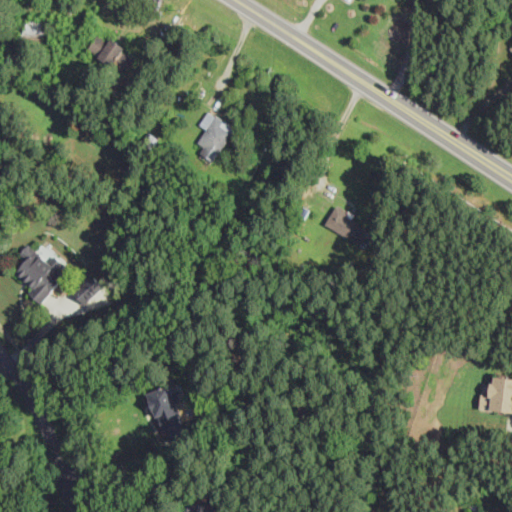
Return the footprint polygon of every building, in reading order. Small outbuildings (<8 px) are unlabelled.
[(39,49),(51,22),(32,14),(20,40),(39,49)] [(89,48),(99,33),(109,40),(111,37),(126,46),(123,50),(135,57),(126,70),(111,60),(110,62),(89,48)] [(201,123),(210,111),(212,113),(217,116),(218,115),(228,122),(238,128),(215,161),(200,151),(204,146),(198,143),(208,128),(201,123)] [(304,222),(311,209),(296,202),(290,215),(304,222)] [(326,223),(337,204),(348,211),(349,209),(353,212),(356,214),(353,218),(361,223),(360,226),(368,231),(360,244),(326,223)] [(44,304),(67,276),(60,270),(67,262),(44,243),(38,250),(30,244),(22,254),(29,259),(18,273),(35,288),(31,293),(44,304)] [(511,411),(481,409),(483,393),(490,393),(491,382),(495,383),(495,376),(511,377),(511,411)] [(150,391),(169,449),(193,441),(188,428),(186,429),(178,406),(188,403),(181,382),(150,391)] [(193,500),(190,511),(211,511),(213,504),(193,500)]
